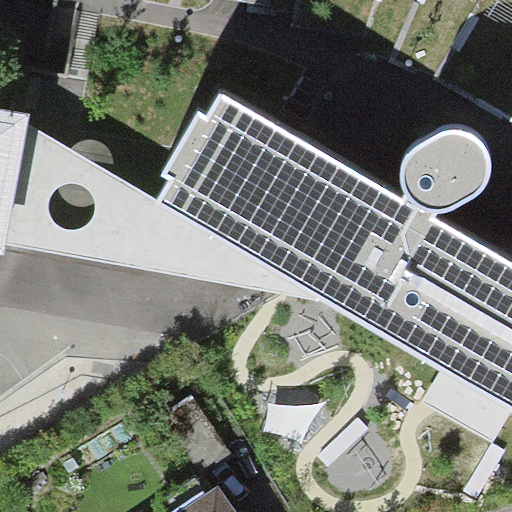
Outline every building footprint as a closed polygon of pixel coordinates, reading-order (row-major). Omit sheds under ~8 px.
[(406,196),(222,92),(211,110),(202,105),(160,176),(169,181),(157,201),(321,296),(445,368),(425,401),(433,406),(493,440),(511,406),(511,258),(436,214),(406,196)] [(36,113),(0,106),(0,254),(7,256),(10,238),(31,130),(36,113)] [(410,189),(406,196),(436,214),(440,207),(446,207),(456,203),(480,189),(488,180),(491,173),(492,164),(491,154),(487,144),(481,138),(474,132),(466,129),(456,127),(446,129),(420,144),(413,149),(409,155),(406,163),(406,171),(406,180),(410,189)] [(157,201),(31,130),(10,238),(321,296),(157,201)] [(178,511),(233,511),(217,487),(178,511)]
